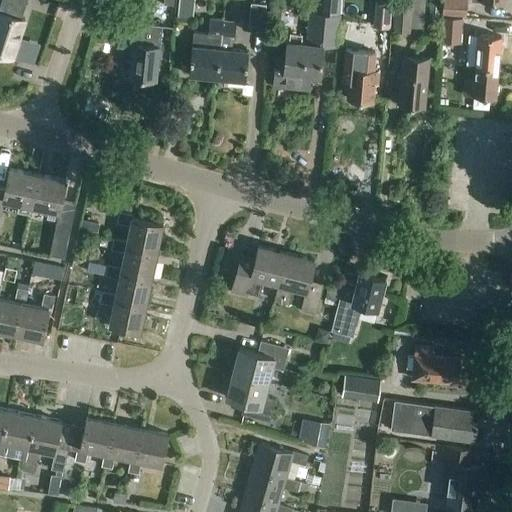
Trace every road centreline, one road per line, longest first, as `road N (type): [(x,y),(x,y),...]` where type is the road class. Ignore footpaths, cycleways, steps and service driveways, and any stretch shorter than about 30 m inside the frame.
road 1 (unclassified): [(219,191),(415,239),(511,244)]
road 2 (residential): [(166,386),(219,191)]
road 3 (unclassified): [(39,131),(219,191)]
road 4 (residential): [(166,386),(0,363)]
road 5 (residential): [(198,511),(207,434),(190,401),(166,386)]
road 6 (residential): [(39,131),(87,0)]
